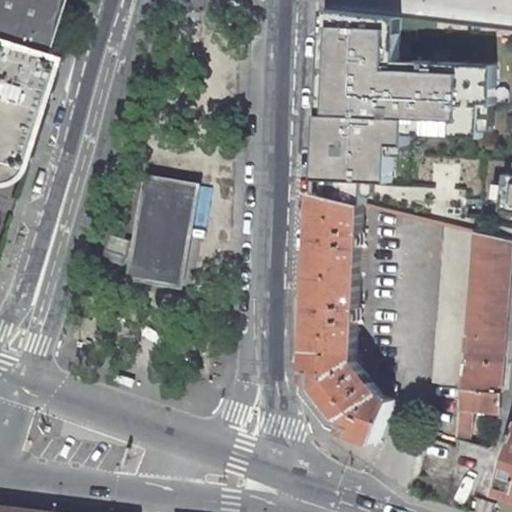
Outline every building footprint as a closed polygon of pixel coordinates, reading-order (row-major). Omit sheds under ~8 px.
[(39,60),(57,0),(0,0),(0,47),(38,60),(39,60)] [(327,10),(321,179),(396,185),(398,150),(413,151),(415,135),(496,138),(500,67),(403,63),(404,19),(327,10)] [(0,175),(2,174),(38,60),(0,47),(0,175)] [(200,186),(150,177),(133,276),(183,285),(200,186)] [(397,400),(384,395),(358,360),(365,202),(354,200),(319,191),(310,383),(346,429),(381,442),(397,400)] [(464,383),(476,231),(459,227),(449,224),(436,381),(464,383)] [(500,411),(511,268),(511,239),(476,231),(464,383),(462,408),(500,411)] [(137,244),(113,236),(107,256),(131,264),(137,244)]
